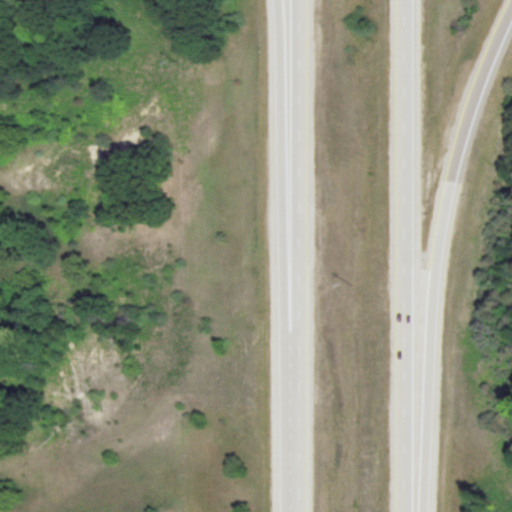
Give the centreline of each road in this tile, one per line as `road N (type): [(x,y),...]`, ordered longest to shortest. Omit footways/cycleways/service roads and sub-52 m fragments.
road 1 (motorway): [(410,511),(442,219),(471,83),(504,0)]
road 2 (motorway): [(298,0),(285,511)]
road 3 (motorway): [(407,511),(407,0)]
